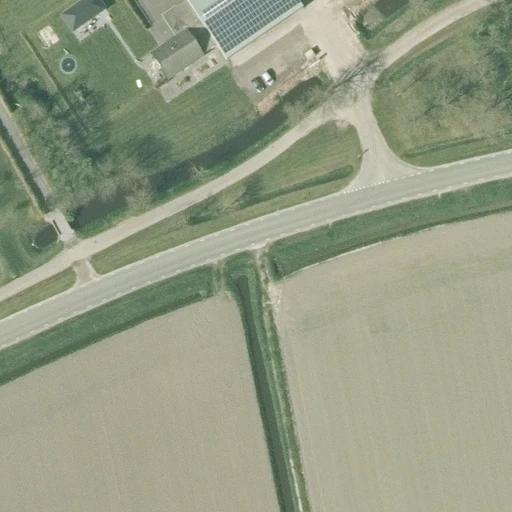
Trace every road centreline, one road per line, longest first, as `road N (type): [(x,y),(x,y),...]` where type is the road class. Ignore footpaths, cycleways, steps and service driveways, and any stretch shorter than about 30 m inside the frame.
road 1 (primary): [(386,194),(159,265),(0,336)]
road 2 (unclassified): [(0,295),(251,164),(351,90)]
road 3 (unclassified): [(351,90),(405,43),(485,0)]
road 4 (primary): [(511,162),(386,194)]
